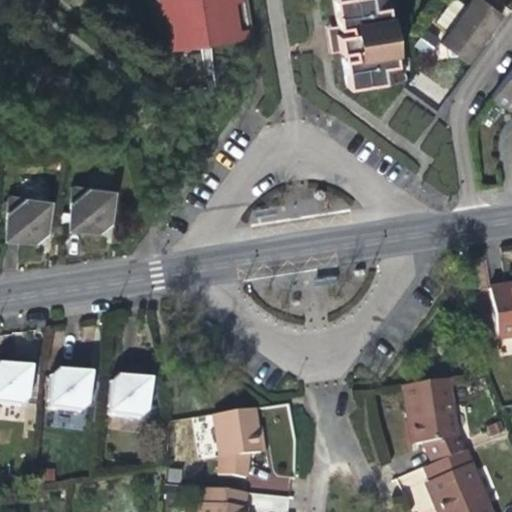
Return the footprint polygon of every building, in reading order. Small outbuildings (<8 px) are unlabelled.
[(146,0),(154,49),(240,36),(234,0),(146,0)] [(340,84),(391,76),(379,0),(327,0),(331,24),(319,26),(321,34),(328,31),(329,40),(331,49),(323,50),(325,60),(336,58),(340,84)] [(471,45),(498,10),(484,0),(465,0),(437,40),(444,45),(445,54),(453,51),(462,58),(471,45)] [(511,59),(486,95),(507,111),(511,109),(511,59)] [(113,189),(107,188),(74,185),(69,225),(84,227),(101,230),(109,223),(110,212),(113,189)] [(17,236),(38,238),(47,232),(50,199),(12,194),(8,235),(17,236)] [(280,216),(251,217),(252,225),(279,224),(280,216)] [(301,290),(300,279),(287,280),(289,292),(301,290)] [(497,338),(511,335),(511,288),(510,289),(510,284),(490,287),(497,338)] [(0,402),(21,404),(28,399),(31,371),(27,364),(13,363),(0,361),(0,402)] [(48,407),(80,410),(86,405),(89,376),(84,370),(73,369),(59,367),(51,374),(48,407)] [(108,412),(138,415),(146,408),(148,379),(144,374),(129,374),(120,373),(112,379),(108,412)] [(422,445),(431,465),(461,452),(454,436),(447,381),(400,388),(404,408),(409,407),(410,413),(415,446),(422,445)] [(247,456),(258,454),(255,429),(252,411),(212,417),(218,460),(217,477),(244,480),(247,456)] [(260,428),(255,429),(258,454),(264,453),(262,443),(260,428)] [(444,508),(436,511),(491,511),(464,450),(461,452),(431,465),(422,468),(429,483),(438,505),(442,503),(444,508)] [(429,496),(435,511),(436,511),(444,508),(442,503),(438,505),(429,483),(424,485),(429,496)] [(245,511),(245,509),(243,508),(245,494),(200,490),(198,511),(245,511)] [(267,511),(275,511),(286,511),(285,495),(267,496),(267,511)]
